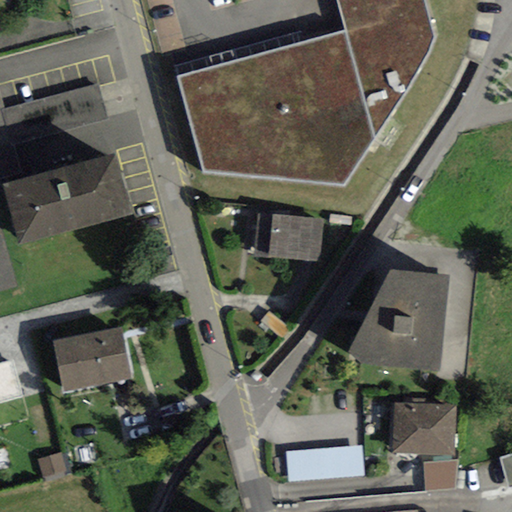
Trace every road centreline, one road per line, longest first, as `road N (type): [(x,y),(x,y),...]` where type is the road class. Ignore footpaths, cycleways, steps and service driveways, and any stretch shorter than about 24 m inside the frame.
road 1 (residential): [(511,28),(259,408),(234,424)]
road 2 (residential): [(234,424),(122,0)]
